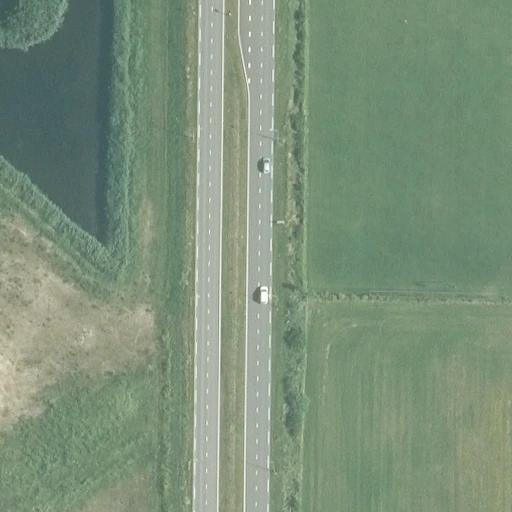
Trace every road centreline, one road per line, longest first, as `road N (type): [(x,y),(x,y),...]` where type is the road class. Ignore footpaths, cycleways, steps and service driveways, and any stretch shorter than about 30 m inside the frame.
road 1 (secondary): [(211,0),(205,511)]
road 2 (secondary): [(255,511),(259,0)]
